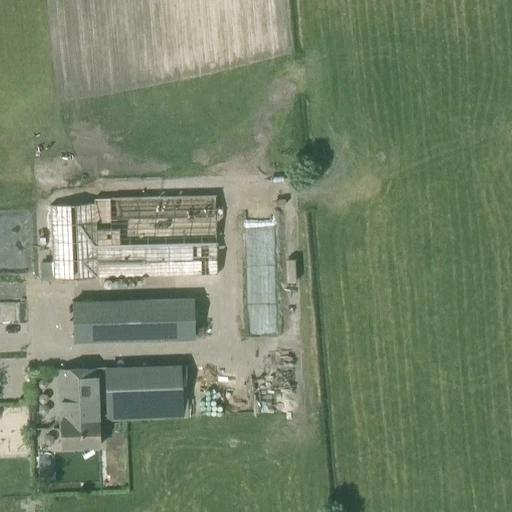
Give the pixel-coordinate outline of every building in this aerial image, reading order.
[(261,215),(266,193),(244,189),(240,211),(261,215)] [(52,251),(38,252),(39,284),(53,284),(216,278),(213,191),(49,198),(52,251)] [(97,341),(194,338),(192,298),(96,301),(97,341)] [(73,301),(74,342),(97,341),(96,301),(73,301)] [(105,421),(183,418),(180,364),(103,367),(103,370),(105,421)] [(99,421),(105,421),(103,370),(58,372),(62,447),(100,445),(99,421)] [(247,386),(248,406),(258,406),(257,386),(247,386)] [(195,389),(197,410),(214,409),(212,387),(195,389)]
